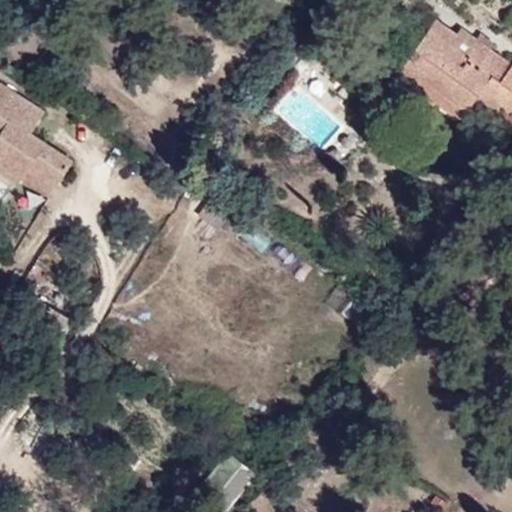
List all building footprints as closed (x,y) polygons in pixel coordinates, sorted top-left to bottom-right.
[(511,53),(507,61),(456,23),(452,29),(430,15),(392,68),(411,82),(417,74),(462,106),(470,95),(476,87),(511,112),(511,53)] [(462,106),(417,74),(411,82),(456,115),(462,106)] [(341,79),(333,88),(345,97),(352,88),(341,79)] [(62,165),(22,131),(37,111),(1,83),(0,83),(0,180),(5,184),(16,169),(42,190),(62,165)] [(511,112),(476,87),(470,95),(511,125),(511,112)] [(42,190),(16,169),(5,184),(30,205),(42,190)] [(69,328),(80,313),(60,300),(51,315),(69,328)] [(40,484),(52,454),(15,438),(1,466),(40,484)]
